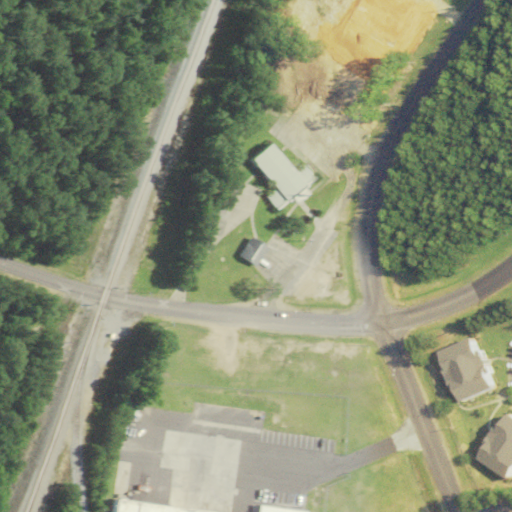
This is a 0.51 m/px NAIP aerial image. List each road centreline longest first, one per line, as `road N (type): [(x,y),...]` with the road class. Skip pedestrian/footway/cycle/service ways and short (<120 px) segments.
road 1 (tertiary): [(381,324),(104,299),(0,260)]
road 2 (tertiary): [(469,0),(403,102),(372,172),(365,223),(381,324)]
road 3 (tertiary): [(455,511),(381,324)]
road 4 (tertiary): [(381,324),(458,299),(511,265)]
